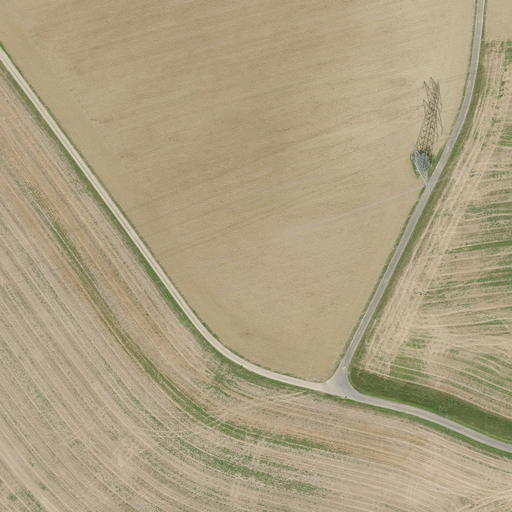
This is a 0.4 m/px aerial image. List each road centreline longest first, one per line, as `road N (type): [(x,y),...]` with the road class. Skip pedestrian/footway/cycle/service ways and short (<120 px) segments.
road 1 (track): [(336,390),(253,372),(203,335),(0,56)]
road 2 (track): [(336,390),(460,120),(478,3)]
road 3 (track): [(511,449),(336,390)]
